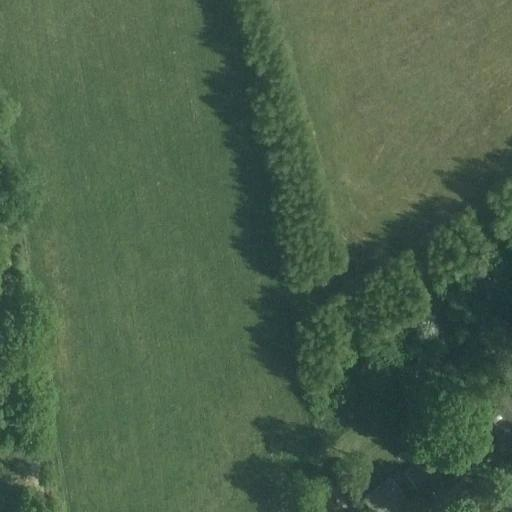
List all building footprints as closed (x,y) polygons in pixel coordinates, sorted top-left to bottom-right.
[(492,393),(499,403),(507,413),(493,423),(502,435),(511,427),(511,393),(504,384),(492,393)] [(477,439),(485,449),(493,443),(485,433),(477,439)] [(413,471),(427,490),(439,481),(425,462),(413,471)] [(360,497),(371,511),(390,511),(407,500),(389,475),(360,497)] [(478,508),(481,511),(503,511),(484,488),(471,499),(478,508)]
